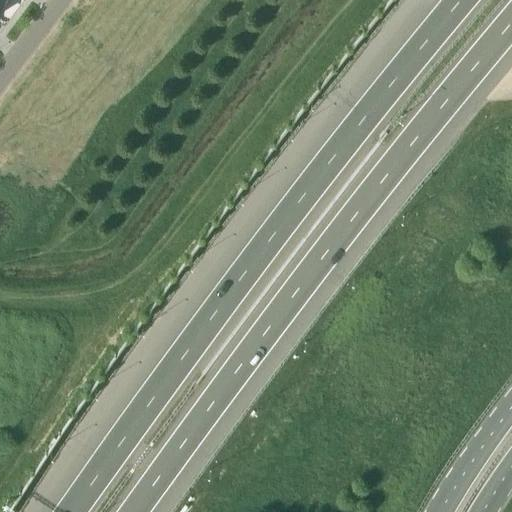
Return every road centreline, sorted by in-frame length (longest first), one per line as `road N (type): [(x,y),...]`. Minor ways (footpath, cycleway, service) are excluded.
road 1 (motorway): [(460,0),(276,228),(70,511)]
road 2 (motorway): [(135,511),(511,25)]
road 3 (primary): [(511,408),(442,511)]
